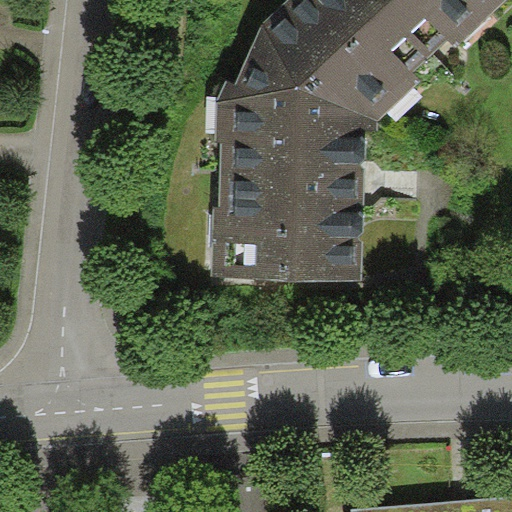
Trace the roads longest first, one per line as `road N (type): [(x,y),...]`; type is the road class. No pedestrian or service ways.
road 1 (residential): [(58,419),(224,406),(511,401)]
road 2 (residential): [(96,0),(58,419)]
